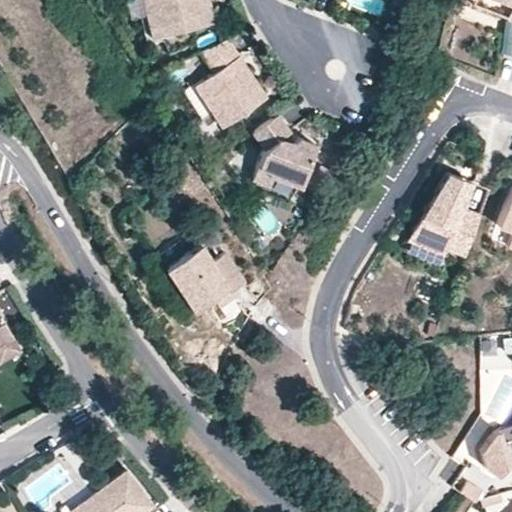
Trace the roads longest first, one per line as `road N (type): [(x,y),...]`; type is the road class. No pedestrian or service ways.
road 1 (residential): [(400,511),(402,467),(335,386),(323,355),(336,278),(446,119),(475,104),(511,112)]
road 2 (residential): [(289,511),(171,397),(84,272),(22,158),(0,144)]
road 3 (residential): [(0,230),(103,394)]
road 4 (residential): [(103,394),(203,511)]
road 5 (residential): [(103,394),(0,456)]
